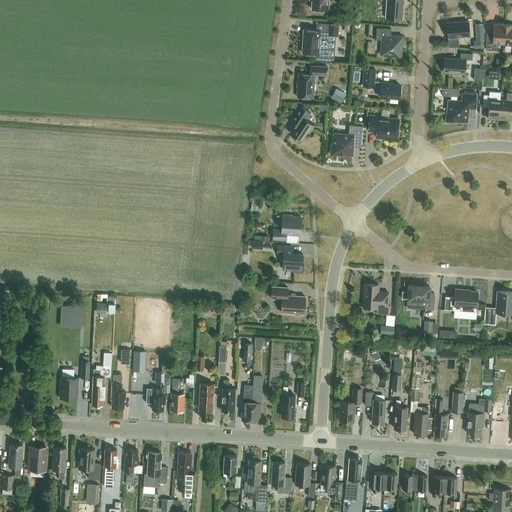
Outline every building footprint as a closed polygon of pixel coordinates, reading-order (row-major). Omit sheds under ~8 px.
[(328,10),(328,0),(312,0),(311,9),(328,10)] [(386,0),(385,18),(402,19),(403,0),(386,0)] [(344,21),(343,31),(351,31),(351,22),(344,21)] [(448,37),(469,35),(468,21),(447,23),(448,37)] [(329,31),(329,35),(338,35),(338,24),(329,23),(329,31)] [(504,44),(506,24),(497,23),(497,25),(494,24),(493,36),(487,36),(486,50),(498,51),(498,43),(504,44)] [(483,24),(475,24),(476,40),(484,40),(483,24)] [(377,28),(376,40),(382,40),(381,55),(401,56),(402,36),(391,35),(391,29),(377,28)] [(329,31),(304,29),(302,53),(315,54),(315,59),(327,60),(328,50),(329,35),(329,31)] [(444,58),(443,72),(465,74),(466,59),(472,60),(473,54),(461,53),(460,59),(444,58)] [(298,73),(297,96),(313,97),(315,75),(327,75),(327,67),(311,65),(310,74),(298,73)] [(374,88),(375,69),(363,68),(362,87),(364,88),(363,91),(372,92),(372,88),(374,88)] [(489,70),(489,78),(499,79),(500,71),(489,70)] [(381,82),(380,97),(400,98),(400,85),(387,84),(387,82),(381,82)] [(331,97),(341,103),(346,93),(336,88),(331,97)] [(499,119),(501,100),(501,92),(490,91),(490,95),(483,95),(483,107),(489,107),(488,118),(499,119)] [(446,111),(445,122),(455,122),(455,121),(468,122),(469,108),(476,109),(477,94),(462,93),(462,100),(448,100),(447,111),(446,111)] [(501,100),(499,119),(511,120),(511,109),(511,108),(511,96),(511,97),(511,93),(506,93),(505,100),(501,100)] [(310,113),(300,106),(291,118),(297,122),(290,133),(301,140),(307,131),(309,133),(314,125),(305,119),(310,113)] [(369,115),(368,131),(376,131),(376,137),(385,138),(385,140),(397,141),(399,119),(382,117),(382,116),(369,115)] [(331,145),(330,154),(340,155),(340,154),(352,155),(353,147),(353,142),(361,142),(363,126),(349,125),(349,134),(334,133),(333,145),(331,145)] [(286,234),(300,235),(301,216),(292,216),(292,215),(283,214),(282,230),(274,229),(273,239),(286,240),(286,234)] [(293,272),(302,273),(303,259),(302,259),(303,254),(292,253),(293,246),(277,245),(277,252),(284,253),(283,269),(293,270),(293,272)] [(402,291),(402,298),(407,299),(407,308),(425,309),(433,310),(435,294),(429,293),(429,286),(423,285),(423,282),(417,282),(417,285),(409,284),(408,291),(402,291)] [(379,285),(365,284),(363,307),(377,308),(377,305),(388,305),(389,292),(378,291),(379,285)] [(301,313),(304,314),(305,296),(287,295),(288,287),(272,286),(271,298),(282,299),(281,312),(294,313),(295,315),(300,315),(301,313)] [(0,299),(10,299),(10,288),(0,287),(0,299)] [(445,296),(444,309),(461,310),(461,306),(477,308),(478,292),(465,291),(465,289),(455,289),(454,297),(445,296)] [(485,308),(484,324),(495,324),(496,313),(511,313),(511,291),(499,291),(498,300),(497,300),(496,309),(485,308)] [(114,313),(114,295),(107,295),(106,302),(97,302),(97,312),(114,313)] [(82,327),(83,306),(61,305),(60,326),(82,327)] [(425,320),(424,333),(432,333),(433,321),(425,320)] [(381,325),(380,334),(394,334),(394,325),(381,325)] [(457,340),(457,332),(448,331),(448,339),(457,340)] [(220,362),(227,363),(228,342),(221,341),(220,362)] [(251,353),(252,344),(244,343),(243,360),(254,361),(255,353),(251,353)] [(435,355),(436,347),(417,346),(416,354),(435,355)] [(458,349),(439,347),(439,357),(458,358),(458,349)] [(121,349),(121,363),(130,363),(130,349),(121,349)] [(146,350),(134,350),(133,370),(145,371),(146,350)] [(377,350),(371,353),(375,361),(381,358),(377,350)] [(103,351),(103,364),(111,364),(112,352),(103,351)] [(204,370),(205,355),(197,355),(196,369),(204,370)] [(164,383),(170,383),(171,359),(163,358),(162,372),(164,372),(164,383)] [(493,368),(493,358),(485,358),(485,368),(493,368)] [(89,378),(90,360),(82,360),(81,378),(89,378)] [(402,362),(394,361),(393,374),(401,374),(402,362)] [(61,376),(60,398),(78,399),(78,377),(74,377),(74,369),(62,369),(62,376),(61,376)] [(104,376),(104,370),(94,369),(94,376),(93,376),(92,405),(103,405),(103,398),(105,398),(106,384),(105,384),(105,378),(105,377),(104,376)] [(112,382),(111,399),(112,399),(112,407),(124,408),(125,400),(126,400),(126,391),(122,391),(122,383),(122,375),(113,374),(112,382)] [(186,377),(186,386),(189,386),(194,386),(194,374),(189,374),(189,378),(186,377)] [(401,374),(393,374),(392,390),(400,390),(401,374)] [(253,392),(251,420),(259,421),(260,410),(261,410),(262,403),(260,403),(262,376),(253,375),(252,384),(252,392),(253,392)] [(412,377),(412,387),(419,388),(420,377),(412,377)] [(178,410),(178,411),(183,412),(184,394),(178,393),(179,379),(173,378),(171,410),(178,410)] [(222,410),(234,411),(235,388),(228,388),(229,379),(223,379),(222,410)] [(212,410),(214,383),(201,383),(199,409),(212,410)] [(242,402),(242,408),(243,409),(242,420),(251,420),(253,392),(252,392),(252,384),(244,384),(243,402),(242,402)] [(293,417),(295,395),(288,394),(288,386),(284,386),(282,416),(293,417)] [(412,387),(411,400),(418,401),(419,388),(412,387)] [(147,394),(146,402),(153,403),(153,409),(164,409),(164,403),(165,403),(166,395),(162,394),(162,388),(152,388),(147,388),(147,394)] [(355,402),(361,402),(362,388),(354,388),(353,401),(355,402)] [(373,406),(372,422),(384,423),(385,399),(374,399),(374,392),(366,391),(365,405),(373,406)] [(462,412),(464,392),(454,391),(452,411),(462,412)] [(468,411),(467,433),(481,434),(482,420),(484,421),(484,410),(490,411),(491,399),(485,398),(484,405),(479,404),(469,403),(468,411)] [(394,428),(406,429),(407,407),(401,406),(401,400),(396,399),(394,428)] [(436,399),(434,434),(435,434),(437,435),(440,435),(441,434),(445,435),(445,427),(447,427),(448,414),(442,413),(443,399),(436,399)] [(355,402),(353,401),(341,401),(339,420),(354,421),(355,402)] [(416,411),(414,434),(427,435),(427,429),(432,429),(433,417),(428,417),(428,412),(429,407),(421,406),(421,412),(416,411)] [(10,443),(9,466),(16,466),(15,475),(21,475),(22,444),(10,443)] [(45,469),(46,447),(31,446),(29,468),(45,469)] [(64,478),(66,447),(54,446),(53,469),(59,470),(58,478),(64,478)] [(99,479),(101,463),(95,462),(96,449),(80,448),(79,469),(89,469),(89,478),(99,479)] [(106,448),(104,487),(114,487),(115,467),(118,467),(119,458),(117,458),(118,449),(106,448)] [(139,464),(139,457),(138,456),(139,450),(127,449),(127,452),(126,451),(124,472),(127,472),(126,484),(133,484),(134,464),(139,464)] [(145,472),(144,485),(159,486),(159,482),(167,483),(168,467),(160,467),(161,452),(149,451),(149,453),(148,453),(146,454),(146,457),(147,458),(149,458),(147,473),(145,472)] [(179,453),(177,479),(184,480),(183,494),(193,495),(195,472),(190,471),(192,454),(179,453)] [(236,472),(238,456),(225,455),(224,471),(236,472)] [(345,487),(345,498),(356,499),(358,479),(359,479),(361,459),(350,458),(348,479),(346,478),(345,487)] [(243,491),(253,491),(256,491),(256,501),(266,501),(267,485),(259,484),(261,460),(249,460),(248,480),(244,480),(243,491)] [(291,493),(292,477),(284,477),(285,462),(273,461),(271,484),(278,484),(277,492),(291,493)] [(314,497),(315,483),(310,482),(311,464),(297,463),(295,484),(309,485),(308,496),(314,497)] [(341,496),(342,482),(335,482),(336,465),(322,464),(320,483),(330,484),(329,496),(341,496)] [(374,471),(373,491),(378,492),(378,487),(385,488),(386,472),(374,471)] [(386,472),(385,488),(392,488),(391,492),(396,493),(397,473),(386,472)] [(404,474),(403,489),(415,490),(416,475),(404,474)] [(12,489),(13,475),(3,475),(2,489),(12,489)] [(416,475),(415,490),(426,491),(427,476),(416,475)] [(434,475),(432,495),(437,496),(438,491),(444,492),(445,476),(434,475)] [(445,476),(444,492),(451,492),(451,496),(456,497),(457,477),(445,476)] [(63,488),(62,504),(64,504),(64,506),(68,506),(68,504),(70,505),(71,488),(63,488)] [(489,492),(489,496),(510,498),(510,489),(494,488),(493,493),(489,492)] [(230,491),(229,499),(237,499),(238,491),(230,491)] [(489,496),(488,500),(493,500),(492,505),(509,506),(510,498),(489,496)] [(172,510),(173,499),(162,498),(162,509),(172,510)] [(230,502),(223,511),(224,511),(236,511),(239,508),(230,502)]
